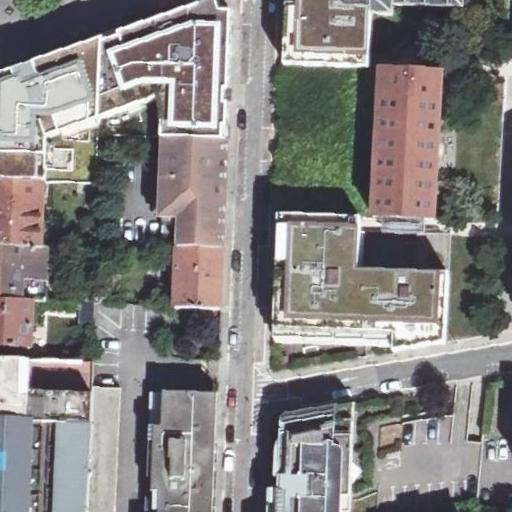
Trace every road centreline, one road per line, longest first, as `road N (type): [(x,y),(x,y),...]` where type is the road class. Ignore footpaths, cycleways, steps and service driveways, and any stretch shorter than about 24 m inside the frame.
road 1 (residential): [(247,390),(260,0)]
road 2 (residential): [(511,351),(266,398),(247,390)]
road 3 (residential): [(132,0),(0,44)]
road 4 (residential): [(241,511),(247,390)]
